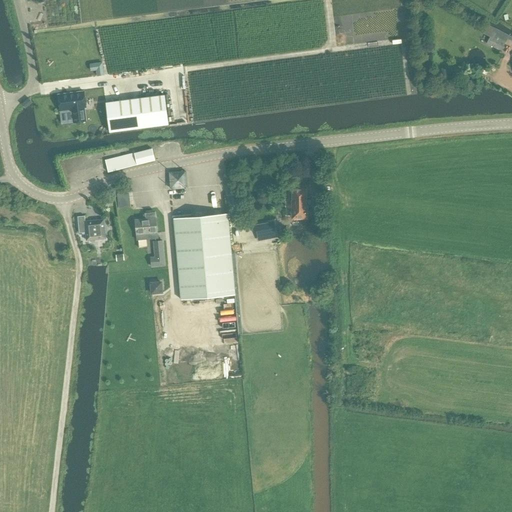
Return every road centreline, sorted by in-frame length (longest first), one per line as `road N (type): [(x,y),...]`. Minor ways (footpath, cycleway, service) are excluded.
road 1 (tertiary): [(511,124),(229,153),(56,199),(13,174),(0,118)]
road 2 (track): [(128,78),(399,39)]
road 3 (unclassified): [(0,105),(33,89),(16,0)]
